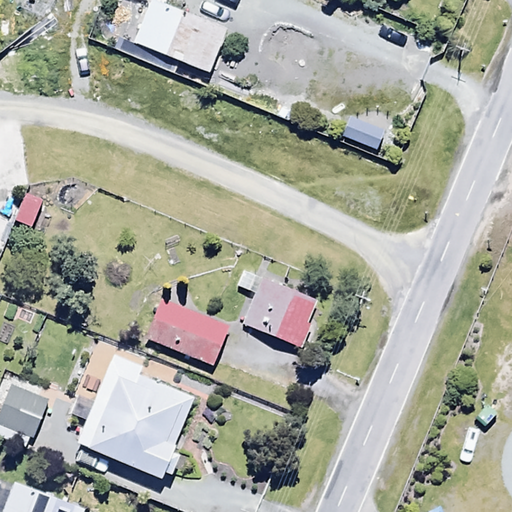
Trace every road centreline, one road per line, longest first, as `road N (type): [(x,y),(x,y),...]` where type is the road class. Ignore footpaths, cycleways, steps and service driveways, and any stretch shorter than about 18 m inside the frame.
road 1 (residential): [(431,295),(166,144),(55,107),(0,108)]
road 2 (tertiary): [(431,295),(344,511)]
road 3 (tertiary): [(511,107),(431,295)]
